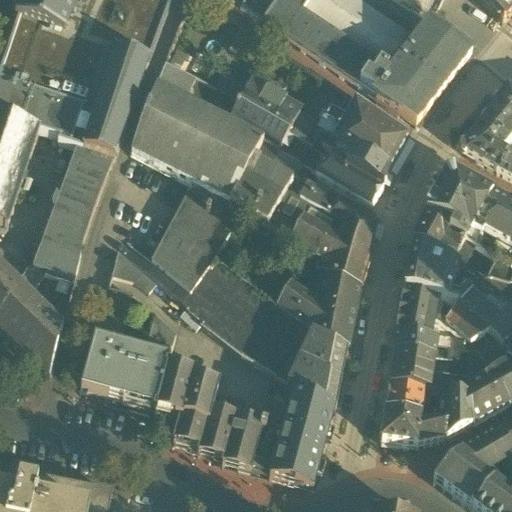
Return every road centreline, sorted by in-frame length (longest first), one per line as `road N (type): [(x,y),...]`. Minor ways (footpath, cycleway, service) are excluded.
road 1 (residential): [(511,56),(432,150),(396,236),(349,499)]
road 2 (residential): [(44,431),(80,279),(118,165)]
road 3 (residential): [(44,431),(131,454),(231,508),(254,511)]
road 4 (unclassified): [(118,165),(182,0)]
